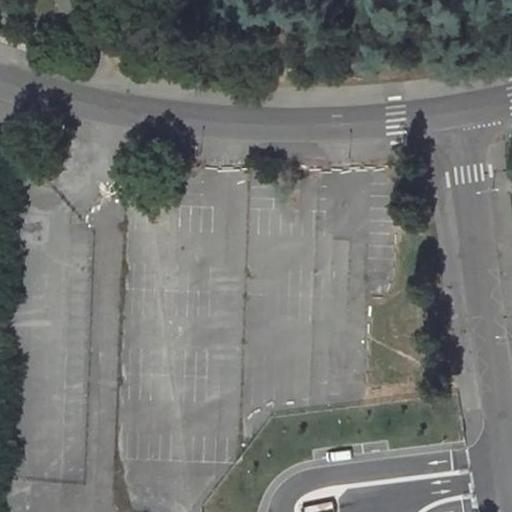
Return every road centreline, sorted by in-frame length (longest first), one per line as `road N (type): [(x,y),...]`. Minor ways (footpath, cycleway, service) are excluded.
road 1 (residential): [(0,79),(112,108),(216,123),(306,125),(461,112)]
road 2 (unclassified): [(511,508),(461,112)]
